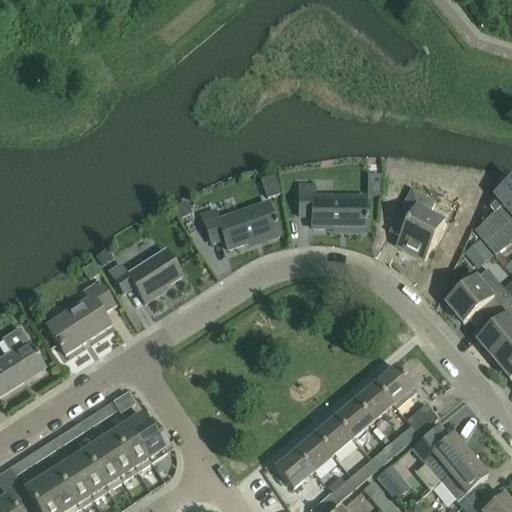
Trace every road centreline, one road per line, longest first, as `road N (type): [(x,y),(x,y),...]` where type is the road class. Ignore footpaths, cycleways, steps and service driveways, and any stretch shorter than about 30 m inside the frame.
road 1 (residential): [(132,359),(250,284),(321,262),(386,284),(511,426)]
road 2 (residential): [(0,445),(132,359)]
road 3 (residential): [(209,473),(132,359)]
